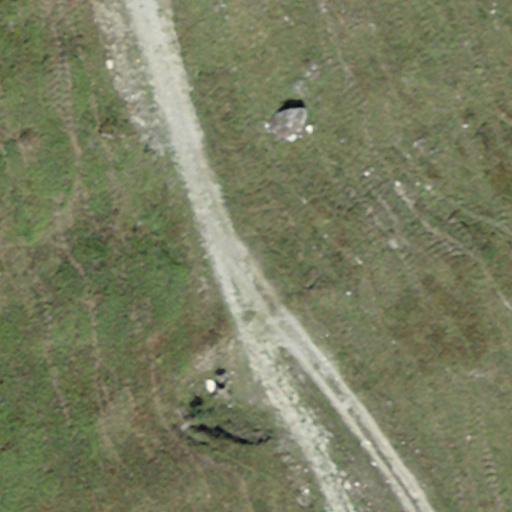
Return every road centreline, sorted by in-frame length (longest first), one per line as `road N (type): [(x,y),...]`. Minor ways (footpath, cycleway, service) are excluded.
road 1 (track): [(164,0),(223,158),(449,511)]
road 2 (track): [(342,511),(206,225),(174,0)]
